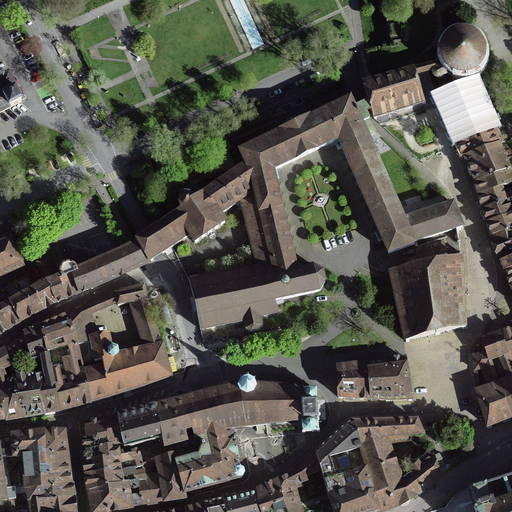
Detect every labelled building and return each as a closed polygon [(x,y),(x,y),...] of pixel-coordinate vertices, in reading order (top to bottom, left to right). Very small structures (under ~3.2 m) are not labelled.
[(441,70),(444,74),(449,78),(455,80),(461,81),(467,81),(471,80),(476,77),(480,74),(484,70),(486,65),(488,59),(488,53),(487,47),(484,42),(481,38),(476,34),(471,31),(466,30),(460,30),(454,31),(449,34),(444,37),(444,38),(440,43),(437,50),(437,57),(438,64),(439,66),(439,67),(440,69),(441,70)] [(425,103),(439,100),(461,90),(459,86),(457,85),(456,84),(454,84),(448,87),(447,86),(440,89),(435,87),(429,72),(436,71),(437,70),(438,70),(439,70),(441,70),(440,69),(439,67),(439,66),(438,64),(421,68),(414,71),(394,76),(382,79),(382,80),(362,86),(367,103),(365,104),(362,105),(366,112),(368,111),(370,110),(373,119),(374,120),(376,120),(376,118),(402,110),(421,104),(422,105),(426,104),(425,103)] [(443,76),(444,74),(441,70),(439,70),(438,70),(437,70),(436,71),(434,73),(434,76),(436,78),(438,79),(440,79),(442,78),(443,76)] [(0,113),(21,103),(8,77),(3,79),(3,77),(2,75),(0,74),(0,73),(0,113)] [(510,170),(499,145),(492,130),(485,114),(473,86),(471,80),(467,81),(470,87),(461,90),(439,100),(446,115),(451,127),(454,136),(458,143),(462,152),(464,158),(469,169),(475,182),(474,183),(475,183),(510,170)] [(251,181),(273,171),(328,145),(338,140),(373,221),(388,255),(414,245),(413,243),(462,227),(453,204),(403,220),(367,137),(375,134),(373,131),(365,113),(366,112),(362,105),(354,109),(350,99),(279,132),(279,133),(239,152),(245,166),(251,181)] [(251,181),(245,166),(204,194),(194,200),(192,197),(189,196),(185,195),(182,197),(179,199),(178,203),(178,206),(180,210),(181,210),(155,227),(147,232),(136,240),(136,241),(149,262),(151,262),(160,256),(164,253),(166,252),(165,251),(169,249),(170,249),(171,248),(189,236),(194,243),(224,224),(219,216),(240,202),(243,213),(257,268),(272,265),(273,273),(296,270),(296,266),(294,261),(290,242),(290,238),(289,238),(273,171),(251,181)] [(476,184),(478,194),(480,202),(483,210),(485,216),(487,223),(489,230),(492,237),(494,243),(496,249),(498,256),(501,262),(503,267),(504,271),(509,283),(511,289),(511,192),(504,196),(501,188),(511,183),(511,174),(510,170),(475,183),(475,185),(476,184)] [(2,239),(0,240),(0,276),(22,266),(9,236),(2,239)] [(0,333),(3,332),(10,327),(15,325),(20,322),(30,316),(42,310),(42,311),(44,311),(43,310),(47,308),(49,306),(51,305),(54,303),(55,303),(60,301),(65,299),(66,299),(66,300),(67,300),(66,299),(71,297),(78,294),(80,294),(80,293),(85,291),(90,289),(91,290),(93,289),(92,288),(139,267),(149,262),(136,241),(123,250),(101,262),(77,271),(75,267),(73,265),(69,264),(64,265),(62,267),(60,269),(58,273),(58,277),(56,278),(53,270),(48,260),(37,266),(45,282),(33,289),(27,277),(4,290),(0,292),(0,333)] [(461,260),(461,256),(434,263),(433,261),(419,264),(419,266),(393,272),(393,270),(390,271),(405,343),(408,342),(408,341),(434,334),(435,336),(437,335),(439,335),(439,334),(461,328),(462,330),(466,329),(466,324),(464,324),(463,310),(465,310),(464,305),(463,305),(462,285),(463,285),(463,282),(462,282),(460,260),(461,260)] [(324,283),(322,273),(313,267),(305,268),(300,269),(296,270),(273,273),(272,265),(257,268),(188,281),(194,306),(200,330),(209,328),(209,329),(243,321),(245,330),(250,333),(258,331),(259,330),(262,326),(260,317),(277,313),(274,302),(314,293),(319,292),(324,283)] [(156,345),(161,344),(143,286),(116,294),(115,295),(117,305),(117,306),(132,305),(144,343),(155,341),(156,345)] [(91,316),(117,305),(115,295),(100,301),(82,309),(67,315),(76,343),(77,346),(89,342),(99,340),(91,316)] [(48,358),(69,353),(67,345),(76,343),(67,315),(40,327),(39,326),(47,351),(48,358)] [(48,358),(47,351),(39,326),(37,327),(38,328),(25,335),(25,334),(24,334),(31,361),(34,373),(43,414),(60,412),(50,372),(48,358)] [(511,333),(511,330),(500,334),(506,353),(507,354),(505,355),(511,370),(511,333)] [(9,372),(11,379),(34,373),(31,361),(24,334),(21,335),(22,337),(4,351),(8,366),(8,367),(9,372)] [(500,334),(482,341),(483,347),(485,353),(486,353),(489,360),(506,353),(500,334)] [(89,342),(77,346),(76,346),(81,362),(82,369),(83,371),(91,403),(112,397),(121,394),(133,391),(144,387),(156,383),(171,377),(161,344),(156,345),(146,348),(146,349),(118,355),(117,350),(112,348),(111,349),(109,338),(99,340),(89,342)] [(76,343),(67,345),(69,353),(72,361),(75,374),(82,406),(91,403),(83,371),(82,369),(81,362),(76,346),(77,346),(76,343)] [(477,351),(477,353),(478,355),(485,353),(483,347),(480,347),(478,349),(477,351)] [(4,376),(9,372),(8,367),(8,366),(4,351),(0,352),(0,376),(0,377),(4,376)] [(69,353),(48,358),(50,372),(60,412),(82,406),(75,374),(72,361),(69,353)] [(473,356),(477,393),(497,384),(489,360),(486,353),(485,353),(478,355),(473,356)] [(489,360),(497,384),(511,377),(511,370),(505,355),(507,354),(506,353),(489,360)] [(402,360),(368,365),(356,367),(341,369),(341,368),(337,369),(337,372),(338,372),(339,395),(337,395),(338,399),(342,399),(342,398),(350,398),(357,399),(364,399),(370,399),(385,401),(388,401),(391,401),(407,400),(408,402),(411,401),(411,398),(410,398),(405,361),(406,361),(405,358),(402,359),(402,360)] [(43,414),(34,373),(11,379),(13,386),(22,418),(43,414)] [(22,418),(13,386),(8,387),(4,376),(0,377),(0,376),(0,392),(0,393),(0,392),(0,394),(6,420),(6,421),(7,420),(22,418)] [(511,377),(497,384),(477,393),(480,403),(479,403),(483,417),(484,417),(487,424),(485,425),(487,429),(491,428),(491,426),(505,420),(510,418),(511,416),(511,377)] [(117,417),(117,418),(123,445),(124,448),(161,439),(165,457),(157,458),(155,459),(156,462),(157,465),(159,475),(150,476),(145,477),(144,477),(145,481),(150,480),(162,478),(165,503),(166,502),(182,500),(185,499),(185,496),(184,497),(183,493),(226,482),(240,478),(242,477),(243,474),(243,471),(242,470),(241,469),(239,468),(238,468),(236,463),(239,462),(238,457),(239,457),(239,456),(238,456),(237,451),(238,451),(238,450),(237,450),(234,438),(231,439),(229,430),(265,424),(302,420),(302,421),(301,421),(301,423),(302,423),(303,431),(302,431),(302,434),(304,434),(304,433),(316,432),(316,433),(319,433),(319,430),(318,430),(318,427),(317,427),(317,421),(318,421),(318,419),(317,419),(318,419),(318,417),(319,417),(319,404),(317,404),(317,403),(316,403),(316,402),(317,402),(317,400),(316,400),(315,395),(316,395),(315,392),(316,392),(316,390),(314,390),(305,391),(305,390),(303,390),(301,390),(263,387),(255,387),(254,381),(247,378),(240,381),(238,385),(236,385),(236,386),(221,390),(220,388),(218,389),(218,390),(117,417)] [(123,445),(117,418),(104,422),(84,426),(84,425),(82,426),(82,428),(83,428),(83,437),(84,440),(84,443),(84,452),(85,461),(85,463),(123,457),(123,456),(122,453),(118,453),(116,451),(112,451),(112,447),(123,445)] [(360,445),(386,443),(394,442),(394,437),(422,435),(416,420),(381,421),(381,422),(353,422),(360,445)] [(345,426),(317,452),(315,450),(321,471),(328,493),(333,511),(378,511),(360,445),(353,422),(349,424),(345,426)] [(68,467),(68,464),(67,460),(64,434),(64,431),(62,431),(62,432),(52,432),(44,432),(43,432),(44,446),(44,457),(42,457),(42,465),(39,465),(39,478),(40,488),(26,490),(26,491),(28,502),(28,504),(30,511),(74,511),(72,496),(71,486),(71,484),(70,477),(69,474),(68,467)] [(39,465),(42,465),(42,457),(44,457),(44,446),(43,432),(42,432),(2,436),(0,436),(0,451),(5,489),(10,488),(6,462),(10,462),(10,457),(22,456),(25,487),(25,491),(26,491),(26,490),(40,488),(39,478),(39,465)] [(386,443),(360,445),(378,511),(381,511),(408,503),(441,476),(433,458),(431,459),(427,454),(417,462),(411,463),(409,468),(409,469),(399,477),(386,443)] [(333,511),(328,493),(299,502),(295,488),(302,485),(300,478),(321,471),(315,450),(300,469),(282,479),(279,481),(287,511),(333,511)] [(0,511),(8,511),(8,510),(5,489),(0,451),(0,511)] [(123,457),(85,463),(86,466),(86,475),(120,472),(141,466),(138,454),(123,457)] [(138,482),(145,481),(144,477),(141,466),(120,472),(86,475),(87,483),(88,493),(126,484),(138,482)] [(511,511),(511,476),(487,485),(486,484),(470,489),(469,490),(469,491),(468,491),(471,499),(474,499),(474,500),(475,500),(476,505),(477,506),(474,507),(475,511),(511,511)] [(145,481),(138,482),(142,506),(148,505),(153,504),(158,503),(164,503),(165,503),(162,478),(150,480),(145,481)] [(225,511),(287,511),(279,481),(260,490),(258,491),(240,496),(223,500),(225,511)] [(138,482),(126,484),(130,508),(133,508),(142,506),(138,482)] [(130,509),(130,508),(126,484),(88,493),(89,499),(91,511),(106,511),(128,508),(128,509),(130,509)] [(30,511),(28,504),(28,502),(26,491),(25,491),(25,487),(10,488),(5,489),(8,510),(8,511),(30,511)] [(225,511),(223,500),(203,505),(204,511),(225,511)]
